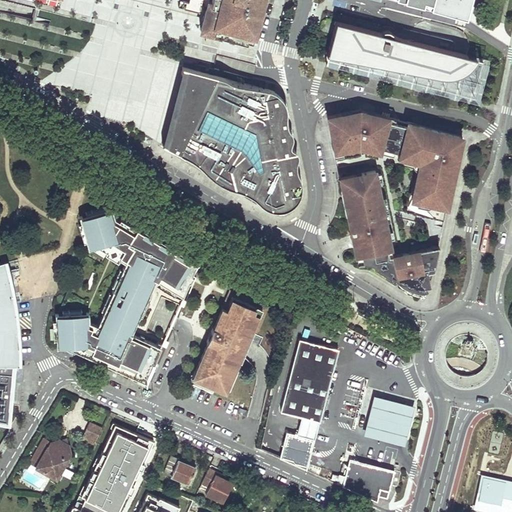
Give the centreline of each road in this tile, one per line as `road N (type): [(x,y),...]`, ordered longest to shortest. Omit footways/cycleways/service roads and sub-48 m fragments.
road 1 (residential): [(298,250),(0,65)]
road 2 (residential): [(379,511),(156,413)]
road 3 (residential): [(156,413),(64,378),(0,472)]
road 4 (secondary): [(503,148),(486,241),(460,313)]
road 5 (residential): [(354,94),(469,117),(498,135),(503,148)]
road 6 (residential): [(404,315),(298,250)]
road 7 (secondary): [(442,390),(417,511)]
road 8 (residential): [(298,250),(314,207),(305,130)]
road 9 (secondary): [(438,511),(462,422),(478,396)]
road 10 (secondary): [(491,320),(511,199)]
